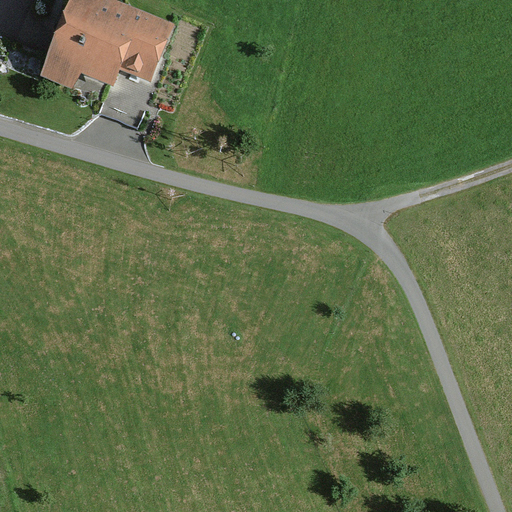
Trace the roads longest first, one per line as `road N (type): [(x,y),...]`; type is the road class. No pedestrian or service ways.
road 1 (unclassified): [(0,127),(363,227),(413,292),(497,511)]
road 2 (track): [(511,167),(394,207),(363,227)]
